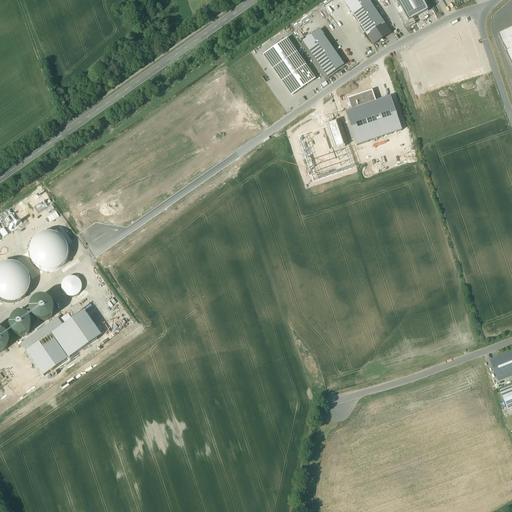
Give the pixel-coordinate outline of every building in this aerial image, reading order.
[(327,9),(340,0),(330,0),(329,1),(328,0),(325,0),(323,2),(327,9)] [(341,0),(373,46),(391,33),(368,0),(341,0)] [(396,0),(408,21),(427,11),(421,0),(396,0)] [(511,65),(511,29),(499,35),(506,52),(511,65)] [(303,42),(328,77),(344,65),(318,31),(303,42)] [(263,55),(292,97),(317,80),(288,38),(263,55)] [(511,352),(490,362),(498,382),(511,376),(511,352)] [(511,387),(500,393),(507,410),(511,408),(511,387)]
